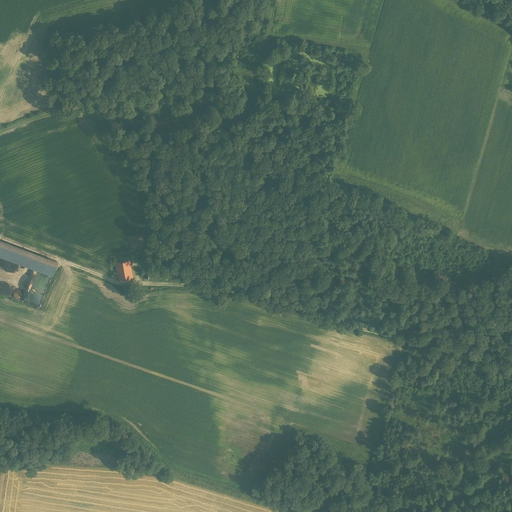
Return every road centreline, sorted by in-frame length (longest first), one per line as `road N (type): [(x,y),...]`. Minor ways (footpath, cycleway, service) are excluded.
road 1 (track): [(0,251),(121,283),(219,288),(399,340),(358,495),(327,511)]
road 2 (track): [(274,0),(262,57),(245,71),(173,79),(0,131)]
